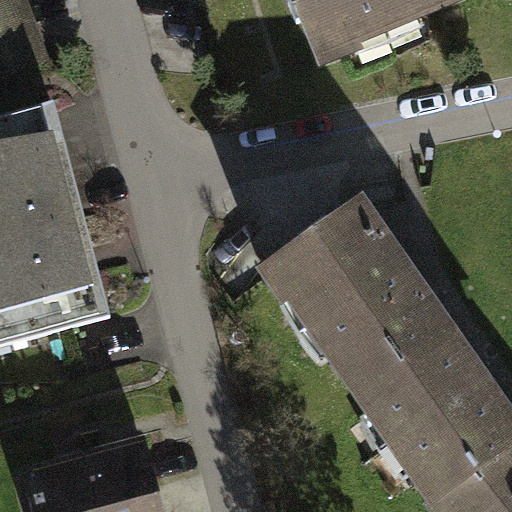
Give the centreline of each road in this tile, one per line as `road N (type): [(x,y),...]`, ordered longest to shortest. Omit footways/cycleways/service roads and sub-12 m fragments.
road 1 (residential): [(511,108),(163,189)]
road 2 (residential): [(163,189),(240,511)]
road 3 (residential): [(121,0),(163,189)]
